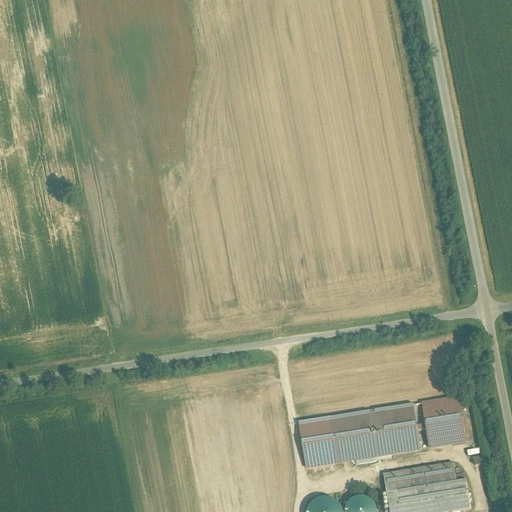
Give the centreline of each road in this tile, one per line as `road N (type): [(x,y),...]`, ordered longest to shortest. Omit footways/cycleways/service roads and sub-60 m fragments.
road 1 (unclassified): [(0,387),(487,312)]
road 2 (unclassified): [(487,312),(425,0)]
road 3 (unclassified): [(487,312),(511,438)]
